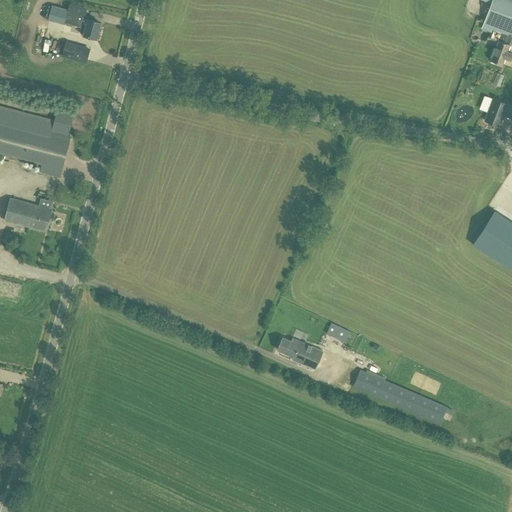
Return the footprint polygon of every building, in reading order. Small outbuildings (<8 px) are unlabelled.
[(511,0),(482,0),(491,3),(483,26),(501,33),(511,36),(511,0)] [(52,6),(48,19),(65,24),(65,23),(84,28),(82,35),(83,35),(97,39),(99,31),(101,23),(87,20),(83,19),(86,9),(73,5),(71,12),(69,11),(69,10),(52,6)] [(494,53),(490,61),(502,65),(504,58),(511,61),(511,56),(511,53),(507,52),(511,37),(511,36),(501,33),(494,53)] [(66,43),(62,56),(85,62),(89,49),(66,43)] [(494,72),(491,84),(498,86),(501,73),(494,72)] [(511,106),(495,100),(488,121),(499,125),(502,115),(511,118),(511,106)] [(0,152),(42,164),(40,172),(60,177),(69,141),(70,136),(68,135),(74,113),(57,109),(56,111),(54,120),(0,105),(0,152)] [(4,156),(0,171),(19,176),(23,161),(4,156)] [(10,198),(5,220),(45,231),(51,209),(10,198)] [(511,222),(493,210),(471,244),(511,270),(511,222)] [(350,332),(331,323),(327,334),(346,342),(350,332)] [(293,361),(311,368),(315,370),(324,351),(294,338),(292,341),(283,337),(277,350),(294,357),(293,361)] [(448,407),(379,377),(361,369),(353,388),(440,425),(448,407)]
